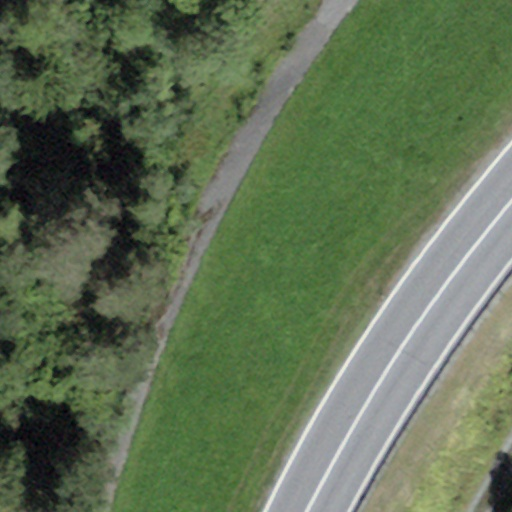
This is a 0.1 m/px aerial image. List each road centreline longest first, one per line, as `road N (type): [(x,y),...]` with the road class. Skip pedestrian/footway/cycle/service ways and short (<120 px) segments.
road 1 (track): [(339,0),(255,115),(206,204),(84,511)]
road 2 (primary): [(511,200),(428,310),(306,511)]
